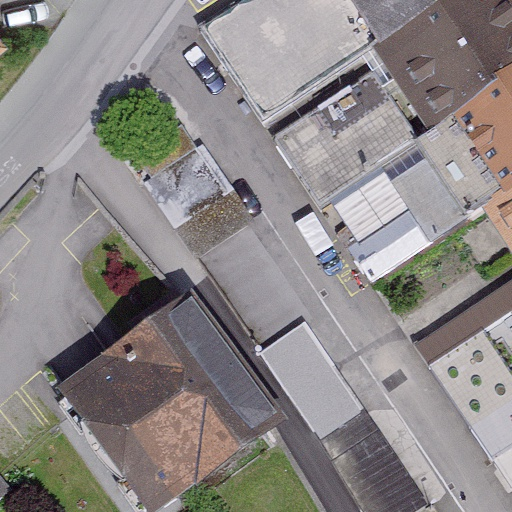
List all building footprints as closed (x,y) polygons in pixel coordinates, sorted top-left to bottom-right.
[(382,69),(489,0),(262,0),(207,36),(266,126),(374,57),(382,69)] [(429,143),(511,89),(511,3),(510,0),(489,0),(382,69),(429,143)] [(0,58),(17,44),(0,23),(0,58)] [(414,154),(368,85),(273,147),(319,216),(414,154)] [(511,251),(511,89),(429,143),(421,148),(473,227),(489,216),(511,251)] [(177,511),(273,443),(180,316),(64,400),(145,511),(177,511)] [(421,511),(428,508),(366,417),(304,334),(263,362),(322,445),(367,511),(421,511)]
